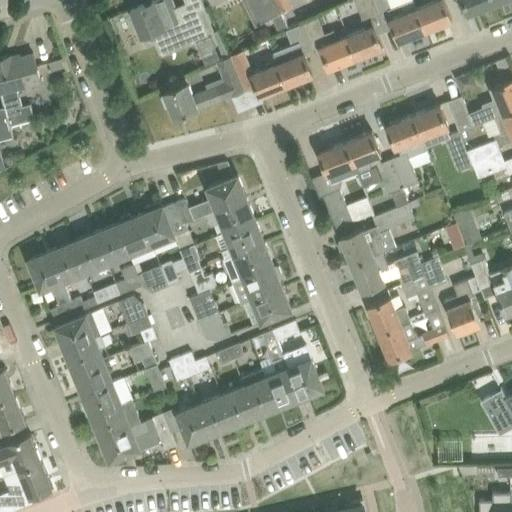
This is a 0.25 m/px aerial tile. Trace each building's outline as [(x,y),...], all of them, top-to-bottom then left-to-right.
[(206,6),(203,0),(185,0),(186,1),(176,6),(173,0),(150,0),(131,8),(142,35),(146,45),(184,29),(189,41),(209,33),(199,9),(206,6)] [(249,0),(260,22),(272,16),(280,31),(289,27),(275,0),(249,0)] [(290,0),(275,0),(289,27),(289,26),(300,21),(290,0)] [(375,0),(355,0),(366,26),(373,23),(371,17),(381,13),(375,0)] [(388,0),(375,0),(381,13),(392,8),(388,0)] [(390,17),(392,21),(399,40),(428,29),(419,6),(417,6),(414,0),(412,0),(402,4),(404,11),(390,17)] [(444,0),(433,0),(419,6),(428,29),(452,19),(444,0)] [(464,0),(469,12),(496,2),(495,0),(464,0)] [(318,15),(302,21),(303,24),(304,24),(312,43),(319,41),(330,67),(356,57),(348,33),(335,38),(331,31),(325,33),(318,15)] [(366,26),(348,33),(356,57),(383,46),(373,23),(366,26)] [(274,53),(277,60),(287,84),(313,74),(306,55),(304,51),(302,47),(312,43),(304,24),(303,24),(287,31),(292,45),(274,53)] [(218,31),(210,34),(221,60),(229,57),(218,31)] [(244,51),(232,56),(245,89),(257,85),(260,95),(287,84),(277,60),(267,64),(268,67),(253,73),(244,51)] [(5,105),(0,106),(0,138),(14,135),(11,124),(35,118),(31,103),(22,105),(18,87),(42,81),(34,52),(12,58),(11,54),(0,57),(0,90),(1,92),(5,105)] [(164,91),(165,94),(162,95),(166,106),(169,105),(174,118),(188,112),(190,116),(198,113),(197,109),(222,98),(245,89),(232,56),(229,57),(221,60),(218,61),(224,76),(206,83),(208,88),(194,94),(189,81),(164,91)] [(448,100),(455,118),(459,130),(494,116),(511,109),(511,78),(489,87),(493,98),(483,103),(484,106),(469,112),(462,94),(448,100)] [(440,103),(414,113),(424,135),(449,125),(448,121),(440,103)] [(468,149),(473,163),(502,152),(499,143),(511,137),(511,109),(494,116),(500,131),(494,133),(496,138),(468,149)] [(401,153),(392,156),(404,186),(419,180),(409,155),(428,148),(427,145),(423,135),(424,135),(414,113),(387,123),(396,146),(398,145),(401,153)] [(372,129),(347,139),(359,171),(364,183),(382,176),(389,192),(404,186),(392,156),(382,160),(379,153),(381,152),(372,129)] [(459,130),(446,135),(459,169),(473,163),(459,130)] [(359,171),(347,139),(319,150),(331,182),(359,171)] [(502,152),(473,163),(479,176),(507,165),(510,172),(511,170),(511,159),(506,162),(502,152)] [(202,201),(207,212),(247,196),(238,173),(208,185),(212,197),(202,201)] [(354,220),(340,187),(323,193),(337,227),(354,220)] [(247,196),(207,212),(211,224),(222,221),(226,231),(256,219),(247,196)] [(186,197),(177,201),(185,221),(186,221),(195,218),(186,197)] [(148,210),(141,213),(153,242),(175,233),(178,232),(167,205),(164,206),(163,203),(161,204),(160,200),(146,206),(148,210)] [(341,236),(351,263),(384,250),(378,236),(382,234),(380,230),(415,216),(409,200),(373,214),(378,226),(366,231),(364,227),(341,236)] [(177,201),(167,205),(178,232),(175,233),(180,247),(194,241),(186,221),(185,221),(177,201)] [(120,221),(132,251),(153,242),(141,213),(133,216),(129,213),(121,216),(120,221)] [(223,249),(226,256),(265,241),(256,219),(226,231),(232,245),(223,249)] [(120,221),(97,231),(109,261),(132,251),(120,221)] [(481,234),(479,227),(465,233),(467,240),(481,234)] [(97,231),(75,239),(87,270),(109,261),(97,231)] [(75,239),(52,249),(64,279),(87,270),(75,239)] [(384,250),(351,263),(362,289),(400,274),(403,283),(427,273),(422,261),(421,262),(420,259),(446,250),(442,240),(389,263),(384,250)] [(265,241),(226,256),(235,279),(274,263),(265,241)] [(181,248),(190,271),(202,267),(198,257),(200,256),(195,243),(181,248)] [(64,279),(52,249),(29,258),(41,288),(52,284),(60,304),(52,307),(56,319),(77,310),(72,299),(64,279)] [(438,256),(422,261),(427,273),(432,286),(447,280),(438,256)] [(472,263),(477,274),(482,288),(494,284),(495,283),(490,272),(485,258),(472,263)] [(172,259),(161,263),(169,283),(181,279),(172,259)] [(126,277),(117,281),(122,292),(143,284),(135,263),(122,268),(126,277)] [(169,283),(161,263),(150,268),(158,288),(169,283)] [(274,263),(235,279),(240,289),(244,301),(253,297),(253,298),(283,285),(274,263)] [(495,283),(494,284),(506,313),(511,310),(511,263),(490,272),(495,283)] [(213,272),(206,275),(202,267),(192,272),(200,292),(218,285),(213,272)] [(427,273),(403,283),(408,296),(418,291),(426,312),(430,311),(438,308),(430,287),(432,286),(427,273)] [(458,293),(444,298),(457,331),(481,322),(477,311),(481,310),(474,292),(482,288),(477,274),(454,283),(458,293)] [(109,288),(96,293),(100,301),(122,292),(117,281),(108,285),(109,288)] [(283,285),(253,298),(262,320),(292,308),(283,285)] [(191,297),(195,308),(199,319),(220,311),(211,288),(191,297)] [(124,311),(129,322),(149,314),(144,302),(143,302),(134,293),(131,295),(128,296),(119,299),(124,311)] [(81,295),(72,299),(77,310),(86,307),(81,295)] [(368,305),(379,332),(411,319),(406,305),(396,307),(391,296),(368,305)] [(436,327),(423,332),(423,333),(427,343),(449,334),(438,308),(430,311),(436,327)] [(56,325),(65,347),(101,333),(92,310),(56,325)] [(220,311),(199,319),(204,330),(225,322),(220,311)] [(149,314),(129,322),(133,333),(153,325),(149,314)] [(296,318),(275,327),(279,338),(300,330),(296,318)] [(411,319),(379,332),(389,358),(427,343),(423,333),(418,335),(411,319)] [(279,338),(275,327),(264,331),(269,343),(279,338)] [(101,333),(65,347),(74,369),(105,357),(100,346),(106,344),(101,333)] [(143,357),(146,366),(158,362),(149,340),(130,347),(135,360),(143,357)] [(241,341),(230,345),(235,357),(246,353),(241,341)] [(235,357),(230,345),(218,350),(223,362),(235,357)] [(307,345),(286,354),(291,366),(303,396),(324,387),(307,345)] [(193,350),(182,354),(190,374),(211,366),(207,355),(196,359),(193,350)] [(190,374),(182,354),(170,359),(178,379),(190,374)] [(278,371),(268,375),(280,405),(303,396),(291,366),(286,354),(273,359),(278,371)] [(105,357),(74,369),(83,393),(114,380),(105,357)] [(158,362),(146,366),(150,376),(155,389),(166,384),(162,372),(158,362)] [(0,399),(16,393),(5,367),(0,368),(0,399)] [(264,367),(242,376),(258,414),(280,405),(268,375),(267,375),(264,367)] [(245,384),(224,393),(236,422),(258,414),(242,376),(241,376),(245,384)] [(114,380),(83,393),(92,414),(123,402),(122,401),(129,398),(124,389),(118,391),(114,380)] [(502,387),(484,397),(503,431),(511,426),(511,396),(510,400),(502,387)] [(0,440),(9,437),(6,428),(26,419),(16,393),(0,399),(0,440)] [(224,393),(201,402),(213,432),(236,422),(224,393)] [(123,402),(92,414),(101,437),(142,420),(133,398),(123,403),(123,402)] [(213,432),(201,402),(178,412),(184,427),(189,441),(191,441),(213,432)] [(184,427),(178,412),(176,407),(165,412),(172,431),(173,431),(184,427)] [(172,431),(165,412),(154,417),(166,447),(177,443),(172,431)] [(142,420),(101,437),(110,459),(141,447),(136,435),(152,429),(147,418),(142,420)] [(0,462),(5,475),(19,469),(43,459),(32,432),(11,441),(9,437),(0,440),(0,462)] [(43,459),(19,469),(5,475),(10,488),(0,492),(0,511),(5,511),(34,500),(31,494),(53,485),(43,459)] [(510,466),(498,466),(498,474),(511,474),(510,466)] [(493,498),(480,498),(480,511),(511,511),(511,500),(511,499),(511,497),(511,490),(493,491),(493,498)] [(352,505),(343,507),(344,511),(366,511),(363,497),(351,500),(352,505)]
